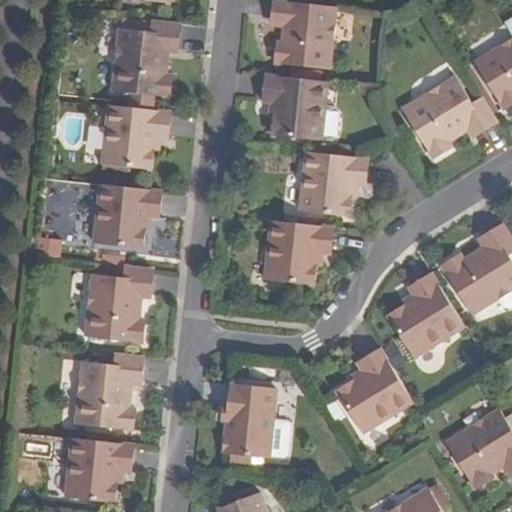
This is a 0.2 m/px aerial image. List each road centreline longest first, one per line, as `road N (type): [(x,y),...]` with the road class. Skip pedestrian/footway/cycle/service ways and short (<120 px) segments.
road 1 (residential): [(511,161),(392,233),(348,306),(313,336),(288,344),(185,333)]
road 2 (residential): [(185,333),(222,0)]
road 3 (residential): [(171,511),(185,333)]
road 4 (residential): [(19,0),(0,169)]
